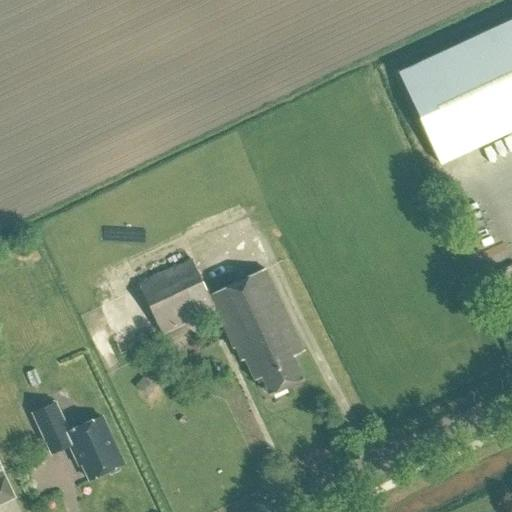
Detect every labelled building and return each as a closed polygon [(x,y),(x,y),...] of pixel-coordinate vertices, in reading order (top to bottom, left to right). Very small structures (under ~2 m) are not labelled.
[(511,19),(397,73),(440,165),(511,131),(511,19)] [(139,286),(162,336),(216,311),(234,350),(236,349),(242,361),(245,360),(255,382),(261,379),(270,397),(302,382),(292,359),(303,353),(265,271),(208,297),(192,261),(139,286)] [(104,305),(114,299),(105,280),(94,285),(104,305)] [(82,465),(90,481),(106,473),(111,474),(118,471),(120,467),(124,465),(102,418),(69,433),(55,404),(33,414),(52,455),(70,446),(79,466),(82,465)] [(0,504),(14,498),(0,467),(0,504)]
